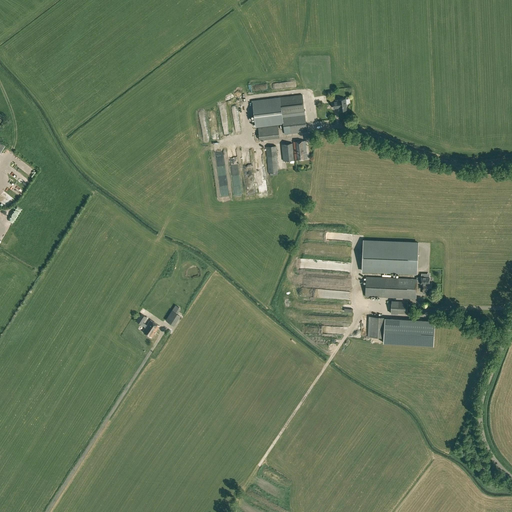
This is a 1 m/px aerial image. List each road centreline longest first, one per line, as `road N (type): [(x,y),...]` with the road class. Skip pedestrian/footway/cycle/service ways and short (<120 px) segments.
road 1 (unclassified): [(511,159),(453,160),(326,124)]
road 2 (unclassified): [(145,355),(44,511)]
road 3 (unclassified): [(511,470),(485,442),(480,406),(511,315)]
road 4 (unknown): [(511,308),(379,312),(349,304)]
